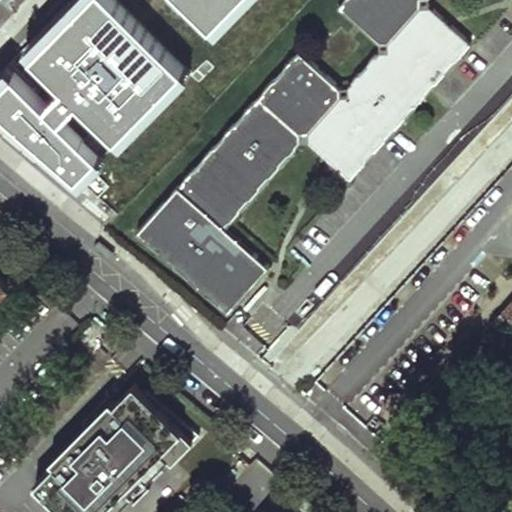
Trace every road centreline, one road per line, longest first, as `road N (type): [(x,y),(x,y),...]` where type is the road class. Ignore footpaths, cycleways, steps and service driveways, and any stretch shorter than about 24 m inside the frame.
road 1 (tertiary): [(109,274),(389,511)]
road 2 (tertiary): [(0,183),(109,274)]
